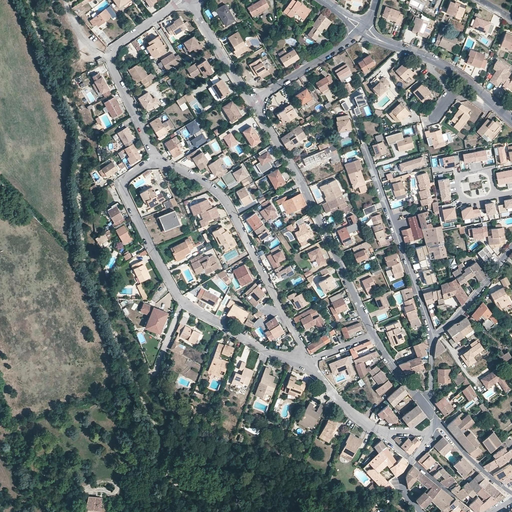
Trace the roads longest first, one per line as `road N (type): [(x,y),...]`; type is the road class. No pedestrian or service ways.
road 1 (residential): [(309,360),(269,352),(182,302),(123,189),(125,179),(156,159)]
road 2 (residential): [(156,159),(225,202),(309,360)]
road 3 (residential): [(371,333),(300,179),(253,102)]
road 4 (residential): [(364,146),(432,336)]
road 5 (residential): [(362,29),(445,67),(511,120)]
road 6 (residential): [(253,102),(362,29)]
road 7 (residential): [(253,102),(188,0)]
road 8 (residential): [(432,336),(511,246)]
